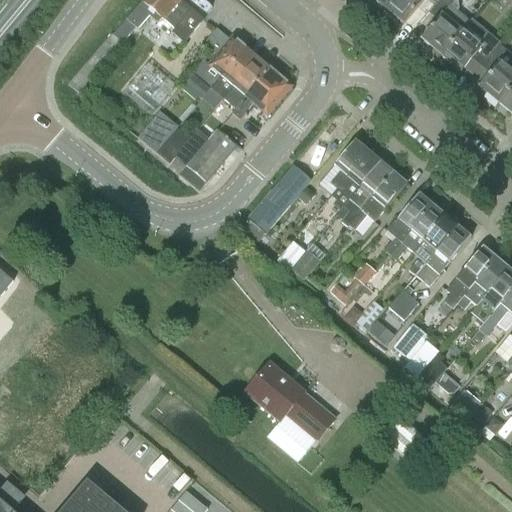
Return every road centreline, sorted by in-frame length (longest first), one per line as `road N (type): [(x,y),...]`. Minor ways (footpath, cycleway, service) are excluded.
road 1 (tertiary): [(10,101),(127,199),(161,219),(189,222),(225,208),(327,74)]
road 2 (unclassified): [(511,198),(381,86),(327,74)]
road 3 (unclassified): [(10,101),(83,0)]
